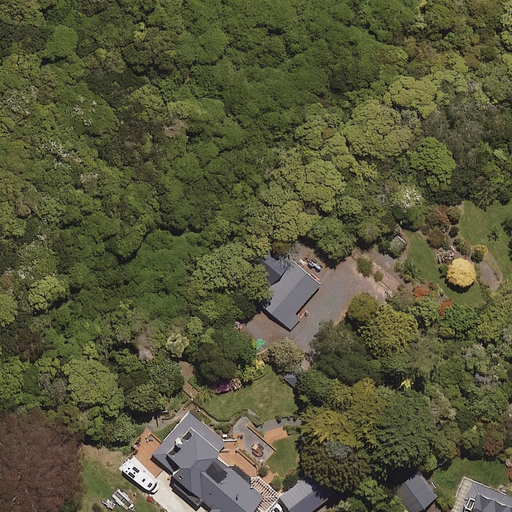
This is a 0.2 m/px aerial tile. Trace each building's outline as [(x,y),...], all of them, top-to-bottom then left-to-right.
[(261,301),(286,324),(293,331),(305,319),(297,312),(324,284),(299,261),(289,272),(272,256),(259,269),(277,285),(261,301)] [(229,446),(192,412),(154,454),(187,484),(182,490),(198,505),(204,499),(214,509),(211,511),(253,511),(266,499),(219,456),(229,446)] [(310,511),(341,489),(323,464),(282,496),(293,511),(310,511)] [(420,511),(440,496),(421,473),(397,493),(412,511),(420,511)] [(511,511),(511,497),(467,478),(452,511),(511,511)]
